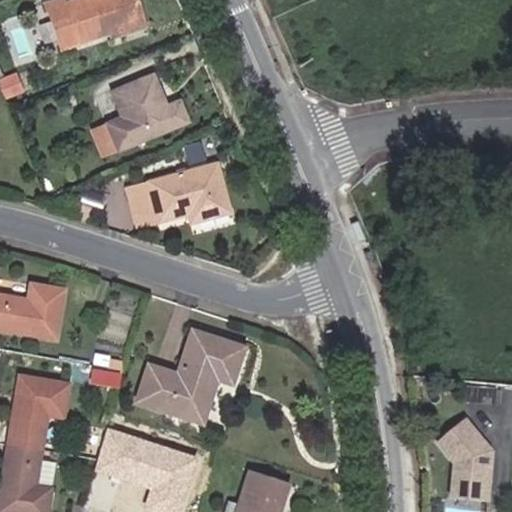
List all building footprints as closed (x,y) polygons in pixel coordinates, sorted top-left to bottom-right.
[(59,0),(41,0),(45,12),(62,6),(59,0)] [(80,0),(62,6),(45,12),(59,52),(108,36),(142,24),(133,0),(80,0)] [(144,30),(142,24),(108,36),(110,42),(144,30)] [(150,78),(111,94),(122,119),(108,125),(119,151),(184,123),(175,104),(164,109),(150,78)] [(215,166),(146,185),(157,224),(186,216),(193,214),(196,224),(228,215),(215,166)] [(157,224),(146,185),(126,190),(138,230),(157,224)] [(59,196),(44,203),(47,210),(62,215),(59,196)] [(193,214),(186,216),(189,225),(196,224),(193,214)] [(26,301),(0,295),(0,330),(53,339),(61,291),(29,286),(26,301)] [(240,348),(189,332),(175,375),(147,366),(135,401),(199,423),(215,379),(229,383),(240,348)] [(92,353),(89,366),(104,370),(107,357),(92,353)] [(5,445),(39,451),(45,416),(63,419),(68,385),(17,377),(5,445)] [(489,453),(469,419),(435,438),(448,459),(451,460),(455,468),(453,481),(448,480),(446,501),(484,505),(489,453)] [(34,487),(39,451),(5,445),(0,476),(0,511),(44,511),(48,489),(34,487)] [(41,459),(37,481),(52,483),(55,462),(41,459)] [(277,511),(286,485),(246,472),(235,505),(227,502),(223,511),(277,511)]
